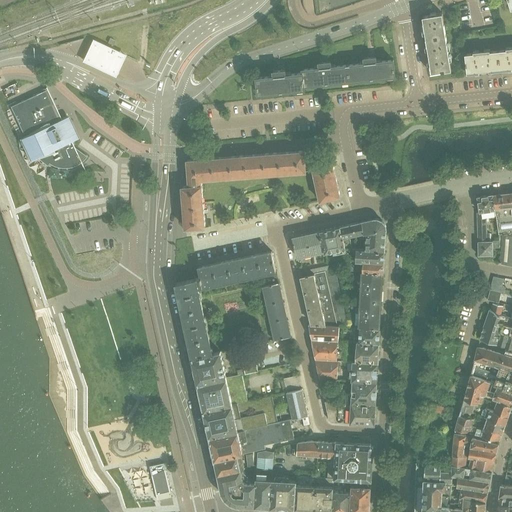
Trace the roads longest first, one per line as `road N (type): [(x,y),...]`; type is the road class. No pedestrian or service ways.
road 1 (tertiary): [(208,511),(156,273),(166,107)]
road 2 (residential): [(382,432),(319,422),(274,229),(361,210)]
road 3 (tertiary): [(166,107),(194,98),(240,61),(400,7)]
road 4 (residential): [(382,432),(393,203)]
road 5 (tertiary): [(166,107),(54,60),(0,61)]
road 6 (residential): [(361,210),(347,115),(417,103)]
road 7 (tertiary): [(249,12),(199,31),(183,47),(166,82),(166,107)]
road 8 (tertiary): [(166,107),(193,63),(249,12)]
